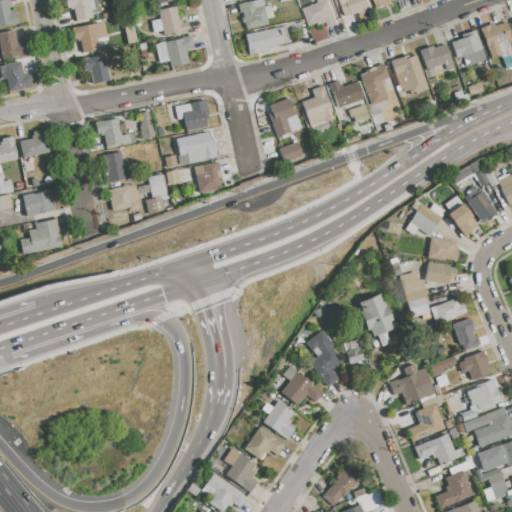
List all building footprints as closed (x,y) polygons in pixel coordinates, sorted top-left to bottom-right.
[(0,0),(9,0),(11,6),(7,7),(8,11),(15,9),(17,23),(0,26),(0,0)] [(70,0),(88,0),(92,18),(76,21),(70,0)] [(256,0),(261,0),(263,7),(271,5),(274,18),(266,20),(267,24),(245,29),(244,23),(242,23),(240,18),(242,17),(241,12),(239,13),(237,4),(256,0)] [(324,20),(310,26),(303,8),(317,2),(316,0),(333,0),(340,14),(334,16),(337,23),(327,27),(324,20)] [(343,0),(369,0),(372,8),(345,18),(340,1),(343,0)] [(374,0),(389,0),(390,4),(377,8),(374,0)] [(157,10),(175,6),(181,31),(163,35),(162,31),(153,33),(150,21),(159,19),(157,10)] [(134,25),(132,13),(140,12),(142,23),(134,25)] [(493,25),(504,21),(510,38),(504,41),(510,55),(500,59),(499,55),(489,58),(478,28),(493,23),(493,25)] [(76,28),(94,24),(97,41),(107,39),(109,47),(82,53),(76,28)] [(124,28),(131,26),(135,42),(127,44),(124,28)] [(244,35),(284,26),(288,42),(268,46),(269,51),(248,55),(244,35)] [(456,58),(450,42),(461,38),(459,35),(474,30),(481,48),(456,58)] [(0,51),(0,33),(13,31),(16,42),(21,41),(24,55),(2,60),(0,51)] [(157,44),(191,37),(193,48),(185,50),(188,64),(170,68),(168,58),(161,59),(157,44)] [(427,69),(419,50),(432,45),(434,49),(445,44),(451,59),(449,59),(453,69),(438,75),(435,66),(427,69)] [(80,60),(103,55),(109,81),(92,84),(89,70),(83,72),(80,60)] [(409,95),(405,84),(397,87),(388,61),(407,55),(408,58),(415,55),(427,89),(409,95)] [(0,65),(20,62),(23,76),(29,75),(32,86),(8,91),(5,73),(0,73),(0,65)] [(359,75),(365,73),(364,70),(369,68),(370,71),(375,69),(375,67),(383,63),(388,78),(380,81),(388,99),(372,106),(359,75)] [(328,84),(337,80),(338,84),(340,84),(342,86),(356,81),(362,98),(337,108),(328,84)] [(300,103),(313,97),(311,90),(322,86),(334,117),(325,121),(328,127),(312,133),(300,103)] [(268,106),(288,99),(294,115),(296,115),(301,128),(287,133),(288,136),(281,139),(280,136),(275,137),(267,114),(270,112),(268,106)] [(173,107),(200,102),(206,129),(185,133),(182,119),(176,120),(173,107)] [(350,111),(363,105),(368,117),(355,123),(350,111)] [(138,113),(147,111),(150,126),(141,128),(138,113)] [(93,122),(101,120),(101,122),(117,118),(120,136),(132,133),(134,143),(120,146),(120,144),(105,147),(103,135),(100,136),(99,133),(96,134),(93,122)] [(155,129),(162,127),(164,135),(157,137),(155,129)] [(18,141),(31,139),(30,136),(33,136),(32,132),(43,130),(48,152),(22,157),(18,141)] [(209,144),(213,143),(216,158),(178,166),(176,156),(178,156),(175,139),(207,132),(209,144)] [(0,162),(0,142),(2,142),(1,140),(12,137),(16,159),(0,162)] [(278,149),(296,142),(302,155),(284,162),(278,149)] [(100,156),(120,152),(123,167),(130,166),(132,178),(105,183),(100,156)] [(164,157),(174,155),(176,165),(166,167),(164,157)] [(451,177),(475,161),(479,168),(455,183),(451,177)] [(192,168),(217,163),(220,181),(219,181),(220,188),(215,189),(216,194),(203,198),(201,192),(197,193),(192,168)] [(473,174),(480,170),(483,175),(487,182),(481,186),(473,174)] [(487,182),(483,175),(490,170),(497,182),(489,186),(487,182)] [(165,173),(176,171),(179,182),(167,185),(165,173)] [(497,182),(499,180),(497,177),(505,174),(506,177),(511,173),(511,202),(508,204),(497,182)] [(146,177),(161,174),(166,197),(161,198),(164,210),(147,214),(144,200),(151,199),(146,177)] [(0,176),(1,176),(2,181),(9,179),(12,192),(0,194),(0,176)] [(108,191),(111,190),(110,190),(122,187),(122,185),(128,184),(128,186),(134,185),(139,208),(130,210),(129,207),(112,210),(108,191)] [(464,197),(478,187),(496,213),(487,219),(485,216),(479,219),(464,197)] [(22,197),(50,191),(54,211),(26,216),(22,197)] [(0,196),(9,195),(11,207),(0,209),(0,196)] [(410,207),(414,200),(420,203),(415,210),(410,207)] [(428,209),(432,203),(445,211),(441,218),(428,209)] [(460,204),(476,225),(463,234),(457,226),(455,228),(445,214),(460,204)] [(436,225),(416,212),(420,205),(428,209),(441,218),(436,225)] [(416,212),(436,225),(429,236),(417,228),(412,235),(404,230),(416,212)] [(133,222),(131,216),(139,213),(141,219),(133,222)] [(36,229),(35,224),(56,219),(58,232),(59,232),(62,247),(22,255),(19,240),(28,238),(27,231),(36,229)] [(388,222),(400,224),(398,235),(385,232),(388,222)] [(427,258),(430,239),(454,243),(454,246),(458,247),(456,261),(444,259),(443,260),(427,258)] [(423,281),(427,262),(442,265),(442,266),(455,269),(453,277),(452,277),(451,280),(449,280),(448,285),(423,281)] [(424,297),(405,302),(401,285),(422,280),(427,296),(424,297)] [(357,302),(378,295),(383,309),(386,308),(394,328),(385,331),(390,343),(380,347),(375,335),(371,337),(368,329),(365,331),(358,313),(361,311),(357,302)] [(405,302),(424,297),(428,314),(410,318),(405,302)] [(434,306),(458,297),(461,303),(462,303),(465,312),(454,316),(454,318),(440,323),(434,306)] [(451,325),(469,319),(473,330),(471,331),(473,337),(476,336),(479,344),(460,351),(451,325)] [(305,343),(321,330),(332,345),(330,348),(340,361),(333,367),(335,369),(331,372),(337,379),(327,387),(307,363),(315,356),(305,343)] [(344,353),(359,348),(363,360),(348,365),(344,353)] [(470,381),(467,371),(461,374),(457,364),(464,361),(463,359),(480,353),(488,375),(470,381)] [(429,366),(453,356),(455,363),(442,368),(444,372),(433,377),(429,366)] [(279,392),(288,382),(281,376),(289,366),(322,393),(314,403),(304,395),(296,406),(279,392)] [(387,384),(422,369),(433,394),(405,405),(400,392),(392,395),(387,384)] [(474,410),(473,405),(470,406),(465,392),(474,389),(473,387),(491,380),(494,389),(497,388),(501,401),(474,410)] [(410,442),(405,430),(417,424),(412,414),(421,410),(419,404),(431,398),(443,428),(410,442)] [(262,423),(277,401),(292,412),(287,419),(290,422),(288,425),(293,429),(286,440),(262,423)] [(476,418),(502,407),(505,414),(490,420),(487,421),(488,424),(465,432),(462,423),(476,418)] [(462,423),(459,415),(473,409),(476,418),(462,423)] [(472,431),(491,424),(490,420),(505,414),(508,422),(511,421),(511,423),(511,435),(478,448),(472,431)] [(269,451),(266,455),(265,454),(261,460),(260,459),(258,461),(242,449),(258,427),(283,445),(275,456),(269,451)] [(448,431),(453,428),(457,437),(452,439),(448,431)] [(413,447),(446,434),(452,451),(460,448),(463,455),(438,465),(435,458),(432,459),(430,455),(418,460),(413,447)] [(511,465),(507,468),(502,455),(495,457),(492,449),(511,440),(511,465)] [(231,466),(222,460),(231,448),(256,465),(251,472),(253,474),(251,478),(256,482),(249,493),(225,475),(231,466)] [(211,467),(206,464),(210,458),(215,462),(211,467)] [(450,476),(448,469),(467,461),(470,468),(461,471),(450,476)] [(487,480),(477,484),(472,469),(482,465),(485,474),(487,480)] [(318,494),(330,506),(357,480),(345,468),(318,494)] [(511,504),(507,506),(504,497),(494,500),(493,499),(486,501),(482,490),(490,487),(487,480),(485,474),(498,469),(506,491),(511,488),(511,480),(511,478),(511,477),(511,504)] [(444,478),(450,476),(461,471),(471,496),(472,497),(450,505),(450,504),(439,508),(434,497),(449,491),(444,478)] [(219,511),(207,503),(215,492),(205,485),(212,474),(246,498),(238,509),(229,503),(221,511),(219,511)] [(186,490),(191,484),(199,490),(194,496),(186,490)] [(476,511),(446,511),(473,502),(476,511)]
